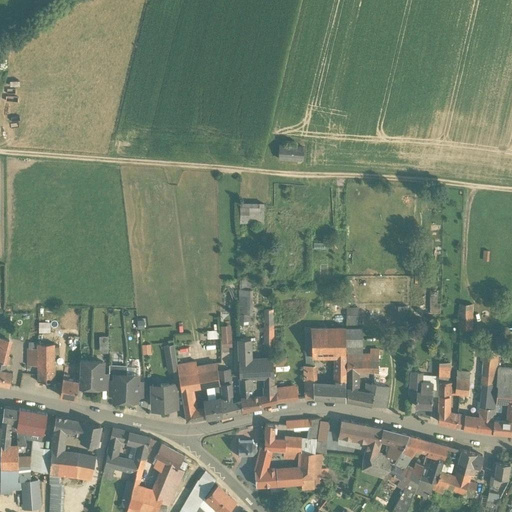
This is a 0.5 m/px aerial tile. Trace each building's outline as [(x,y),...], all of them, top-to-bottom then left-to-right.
[(278,146),(277,160),(303,161),(304,147),(278,146)] [(333,221),(334,184),(293,184),(293,200),(291,200),(290,210),(306,210),(306,221),(333,221)] [(240,224),(266,225),(266,204),(240,205),(240,224)] [(507,294),(501,292),(498,302),(505,304),(507,294)] [(249,294),(239,293),(239,311),(248,312),(251,312),(251,296),(249,296),(249,294)] [(472,296),(460,296),(459,325),(471,326),(472,296)] [(407,320),(407,302),(394,302),(394,320),(407,320)] [(358,305),(346,305),(346,325),(358,325),(358,305)] [(248,312),(239,311),(238,320),(248,321),(248,312)] [(272,314),(264,314),(265,350),(266,350),(267,356),(273,356),(273,355),(273,354),(272,314)] [(230,325),(223,325),(223,342),(231,341),(230,325)] [(330,330),(330,325),(311,325),(311,327),(311,349),(311,351),(312,351),(335,351),(335,348),(337,348),(338,351),(345,351),(345,350),(345,325),(334,325),(334,330),(330,330)] [(361,351),(361,325),(358,325),(346,325),(345,325),(345,350),(347,350),(354,350),(354,351),(361,351)] [(311,349),(311,327),(301,327),(302,349),(303,349),(311,349)] [(200,339),(219,337),(218,328),(207,329),(207,332),(200,332),(200,339)] [(109,348),(108,332),(99,333),(100,349),(109,348)] [(492,333),(491,346),(481,345),(481,352),(484,352),(482,380),(496,382),(497,364),(498,354),(499,342),(499,335),(492,333)] [(251,357),(250,336),(237,336),(239,375),(250,374),(267,373),(267,356),(251,357)] [(8,339),(0,337),(0,353),(5,354),(8,339)] [(38,341),(29,341),(29,347),(28,347),(27,363),(38,363),(38,341)] [(54,341),(38,341),(38,363),(37,379),(55,380),(55,370),(54,355),(54,341)] [(142,341),(142,350),(151,350),(151,341),(142,341)] [(174,342),(165,343),(169,367),(177,366),(177,362),(174,342)] [(311,349),(303,349),(303,363),(304,363),(307,363),(309,363),(313,363),(312,351),(311,351),(311,349)] [(378,350),(370,350),(370,351),(363,351),(363,362),(362,369),(369,369),(373,369),(376,369),(378,369),(378,350)] [(338,351),(335,351),(335,371),(345,371),(345,351),(338,351)] [(361,351),(354,351),(354,357),(347,356),(347,362),(354,362),(363,362),(363,351),(361,351)] [(5,354),(0,353),(0,381),(10,384),(12,370),(4,369),(7,355),(5,354)] [(286,354),(273,354),(273,355),(273,356),(273,362),(286,361),(286,354)] [(91,358),(79,358),(79,364),(78,378),(77,384),(90,385),(91,358)] [(103,359),(91,358),(90,385),(102,385),(102,371),(103,359)] [(195,359),(177,362),(177,366),(179,372),(197,369),(196,363),(195,359)] [(450,359),(438,359),(438,378),(449,379),(450,359)] [(216,360),(196,363),(197,369),(198,379),(199,381),(199,384),(214,382),(220,381),(219,374),(216,360)] [(354,362),(347,362),(347,372),(357,372),(357,369),(354,369),(354,362)] [(309,370),(309,363),(307,363),(304,363),(304,379),(314,378),(313,370),(309,370)] [(505,365),(497,364),(496,382),(497,382),(503,382),(505,365)] [(511,365),(505,365),(503,382),(502,399),(508,400),(510,383),(511,383),(511,365)] [(469,369),(456,367),(455,378),(451,378),(451,379),(451,391),(467,393),(469,369)] [(197,369),(179,372),(181,387),(191,385),(197,384),(199,384),(199,381),(198,379),(197,369)] [(422,370),(410,369),(409,378),(416,378),(421,379),(422,370)] [(126,372),(114,371),(114,392),(113,397),(125,398),(126,372)] [(335,382),(322,381),(314,381),(313,395),(345,397),(345,371),(335,371),(335,382)] [(138,372),(126,372),(125,398),(137,398),(137,393),(138,379),(138,372)] [(357,372),(347,372),(346,397),(363,400),(365,389),(357,387),(357,372)] [(229,373),(219,374),(220,381),(220,382),(221,382),(230,381),(230,380),(229,373)] [(250,374),(239,375),(241,396),(241,408),(260,403),(259,396),(259,393),(251,393),(250,374)] [(63,376),(59,394),(75,397),(77,384),(78,378),(66,376),(63,376)] [(314,378),(304,379),(306,395),(313,395),(314,381),(314,378)] [(431,389),(421,388),(421,383),(421,379),(416,378),(415,390),(416,391),(416,403),(430,404),(431,398),(432,398),(432,396),(431,396),(431,389)] [(449,379),(438,378),(439,391),(449,392),(451,392),(451,391),(451,379),(449,379)] [(144,379),(138,379),(137,393),(146,393),(144,379)] [(373,381),(371,380),(371,390),(373,391),(371,402),(378,403),(382,383),(379,382),(373,381)] [(496,382),(482,380),(480,404),(494,405),(495,399),(497,382),(496,382)] [(160,384),(151,385),(152,404),(163,403),(163,406),(171,405),(171,401),(175,400),(175,388),(174,388),(174,381),(160,381),(160,384)] [(216,396),(203,398),(204,405),(195,407),(195,409),(196,417),(222,412),(221,395),(222,394),(221,389),(221,382),(220,382),(220,381),(214,382),(216,396)] [(230,381),(221,382),(221,389),(231,387),(230,383),(230,381)] [(296,383),(276,385),(276,399),(298,396),(296,383)] [(268,384),(266,384),(265,384),(265,394),(265,402),(276,399),(276,385),(276,384),(268,384)] [(191,385),(181,387),(185,410),(195,409),(195,407),(191,385)] [(232,399),(231,387),(221,389),(222,394),(221,395),(222,412),(241,408),(241,396),(232,399)] [(371,390),(365,389),(363,400),(371,402),(373,391),(371,390)] [(449,392),(439,391),(437,418),(455,423),(457,412),(457,409),(448,408),(449,392)] [(508,417),(494,416),(493,429),(511,430),(511,403),(509,404),(508,417)] [(19,407),(4,404),(2,429),(1,439),(4,439),(5,438),(7,438),(7,433),(10,434),(11,419),(17,420),(19,407)] [(494,405),(480,404),(478,416),(477,427),(493,429),(494,406),(494,405)] [(47,412),(19,407),(17,420),(17,425),(17,433),(24,432),(24,427),(33,428),(32,430),(37,431),(37,429),(44,430),(47,412)] [(195,409),(185,410),(186,418),(196,417),(195,409)] [(478,416),(457,412),(455,423),(463,425),(477,427),(478,416)] [(75,418),(56,414),(53,433),(64,436),(65,429),(73,430),(75,418)] [(320,415),(310,416),(310,423),(307,436),(317,437),(320,415)] [(310,416),(285,418),(286,424),(310,423),(310,416)] [(377,424),(341,417),(338,433),(367,439),(365,447),(375,451),(376,449),(380,436),(374,435),(377,424)] [(101,423),(75,418),(73,430),(79,431),(79,434),(81,435),(80,438),(97,441),(98,435),(101,436),(102,432),(99,432),(101,423)] [(274,421),(265,421),(264,445),(271,446),(285,447),(288,447),(289,437),(285,436),(285,435),(274,434),(274,421)] [(383,425),(377,424),(374,435),(380,436),(380,435),(383,425)] [(122,428),(112,425),(110,434),(119,436),(122,428)] [(408,432),(383,425),(380,435),(391,438),(388,451),(386,451),(384,454),(394,457),(402,444),(408,432)] [(150,434),(122,428),(119,436),(119,437),(138,441),(135,452),(145,455),(147,448),(150,434)] [(24,432),(17,433),(17,443),(26,443),(25,432),(24,432)] [(408,432),(402,444),(403,445),(396,455),(405,461),(414,445),(416,446),(417,445),(427,448),(430,437),(408,432)] [(64,436),(53,433),(52,440),(51,446),(51,448),(62,448),(64,436)] [(119,436),(110,434),(107,451),(116,453),(119,437),(119,436)] [(161,439),(150,434),(147,448),(166,458),(177,464),(184,451),(161,438),(161,439)] [(307,436),(289,435),(289,437),(288,447),(315,449),(317,437),(307,436)] [(251,438),(239,438),(239,436),(238,436),(238,453),(240,453),(240,451),(252,451),(252,452),(254,452),(253,450),(255,448),(257,449),(257,447),(256,446),(256,442),(257,442),(257,440),(255,441),(253,439),(253,436),(252,436),(251,438)] [(43,439),(32,437),(29,462),(30,467),(41,466),(41,468),(49,470),(51,448),(51,446),(43,445),(43,439)] [(447,442),(430,437),(427,448),(426,450),(433,452),(426,473),(429,474),(429,476),(433,477),(433,478),(436,479),(442,459),(447,442)] [(10,443),(1,443),(0,491),(11,491),(10,467),(10,443)] [(17,443),(10,443),(10,467),(18,467),(18,463),(17,443)] [(264,445),(261,445),(258,456),(268,457),(270,451),(271,446),(264,445)] [(476,450),(461,446),(457,458),(459,459),(457,467),(470,471),(476,450)] [(288,447),(285,447),(284,451),(284,454),(300,456),(300,457),(320,459),(321,449),(315,449),(288,447)] [(375,451),(365,447),(363,454),(363,466),(372,470),(384,474),(394,457),(384,454),(386,451),(376,449),(375,451)] [(62,448),(51,448),(49,470),(60,471),(67,471),(69,449),(62,448)] [(78,454),(72,454),(72,450),(69,449),(67,471),(91,476),(95,454),(78,450),(78,454)] [(476,450),(470,471),(473,472),(476,464),(478,465),(482,452),(476,450)] [(134,458),(116,454),(116,453),(107,451),(104,462),(114,464),(131,468),(134,458)] [(145,455),(135,452),(134,458),(131,468),(136,469),(133,481),(138,482),(145,455)] [(405,461),(396,455),(393,460),(402,465),(404,463),(405,461)] [(268,457),(258,456),(255,468),(266,467),(268,457)] [(320,459),(300,457),(300,464),(301,464),(302,475),(312,474),(319,474),(320,465),(320,459)] [(177,464),(166,458),(163,465),(181,474),(184,467),(180,465),(177,464)] [(509,461),(496,458),(494,466),(492,466),(491,473),(499,474),(507,475),(509,461)] [(442,459),(436,479),(441,481),(444,482),(448,471),(445,470),(443,469),(444,467),(446,460),(442,459)] [(402,465),(393,460),(385,473),(397,481),(403,484),(406,479),(412,470),(413,468),(404,463),(402,465)] [(415,471),(412,470),(406,479),(415,484),(419,472),(423,461),(418,460),(415,471)] [(38,477),(30,478),(30,467),(29,462),(18,463),(18,467),(18,479),(22,479),(24,506),(40,505),(38,477)] [(114,464),(104,462),(102,473),(109,475),(110,471),(112,471),(114,464)] [(300,464),(281,466),(281,471),(277,471),(278,481),(300,479),(303,479),(302,475),(301,464),(300,464)] [(181,474),(163,465),(158,480),(155,479),(152,486),(154,487),(147,508),(149,509),(155,511),(161,498),(168,501),(181,474)] [(266,467),(255,468),(256,483),(278,481),(277,471),(281,471),(281,466),(266,467)] [(372,470),(363,466),(361,474),(370,477),(372,470)] [(470,471),(457,467),(455,474),(468,477),(470,471)] [(60,471),(49,470),(49,481),(50,481),(49,511),(60,511),(61,483),(59,482),(60,471)] [(208,470),(191,494),(196,498),(200,500),(204,494),(216,476),(208,470)] [(455,474),(448,471),(444,482),(452,485),(464,489),(465,489),(465,488),(468,477),(455,474)] [(415,484),(414,489),(420,491),(424,481),(424,478),(426,474),(419,472),(415,484)] [(499,474),(491,473),(490,481),(498,482),(499,474)] [(312,474),(302,475),(303,479),(300,479),(300,486),(313,485),(312,474)] [(427,482),(424,481),(420,491),(428,493),(430,486),(433,478),(430,477),(430,480),(428,480),(427,482)] [(476,480),(468,477),(465,488),(473,490),(476,480)] [(436,479),(433,478),(430,486),(438,489),(441,481),(436,479)] [(415,484),(406,479),(403,484),(414,489),(415,484)] [(138,482),(133,481),(131,490),(142,494),(145,484),(138,482)] [(229,492),(217,481),(204,494),(216,505),(222,511),(224,511),(236,500),(228,492),(229,492)] [(145,484),(142,494),(131,490),(128,503),(138,505),(139,505),(147,508),(154,487),(152,486),(151,486),(145,484)] [(473,490),(465,488),(465,489),(464,489),(463,494),(471,496),(473,490)] [(498,490),(488,489),(487,496),(497,498),(498,490)] [(204,494),(200,500),(199,502),(203,507),(208,511),(209,511),(216,505),(204,494)] [(497,498),(487,496),(486,503),(496,505),(497,498)] [(196,498),(188,509),(192,511),(196,506),(199,502),(200,500),(196,498)] [(135,511),(138,505),(128,503),(125,511),(135,511)] [(419,503),(416,511),(414,511),(413,511),(412,511),(421,511),(422,510),(424,505),(419,503)]
